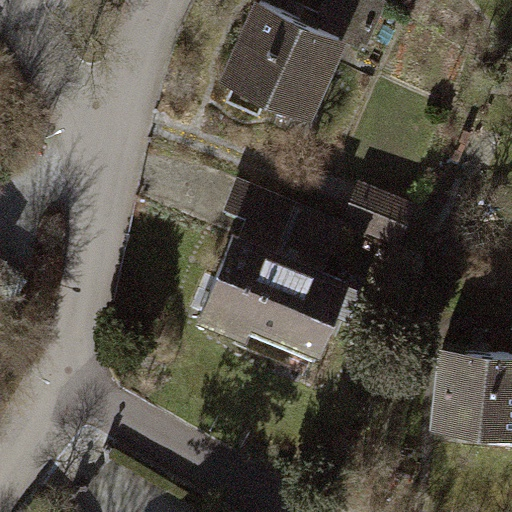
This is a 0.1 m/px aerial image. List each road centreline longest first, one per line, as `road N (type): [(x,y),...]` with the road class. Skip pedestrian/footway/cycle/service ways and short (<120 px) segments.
road 1 (residential): [(74,392),(303,511)]
road 2 (residential): [(74,392),(108,147)]
road 3 (residential): [(108,147),(22,0)]
road 4 (residential): [(108,147),(160,0)]
road 5 (residential): [(0,489),(74,392)]
